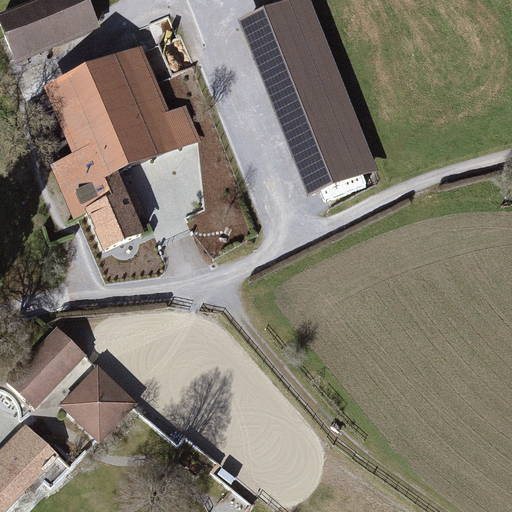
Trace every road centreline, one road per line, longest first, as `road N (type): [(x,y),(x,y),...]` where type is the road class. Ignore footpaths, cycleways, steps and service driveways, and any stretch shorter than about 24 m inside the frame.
road 1 (track): [(511,157),(421,182),(244,270),(0,315)]
road 2 (track): [(212,279),(343,437),(444,511)]
